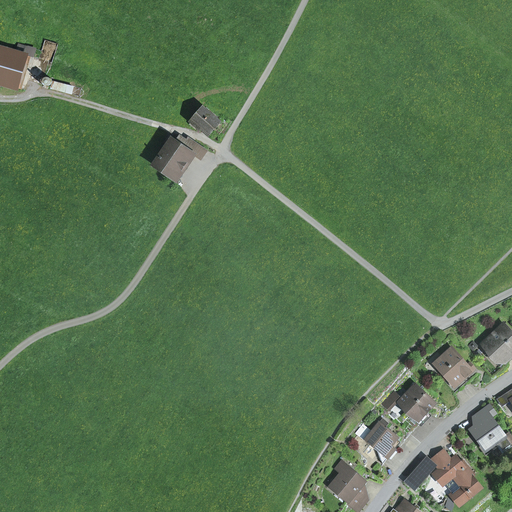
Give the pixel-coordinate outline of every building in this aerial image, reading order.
[(1,48),(0,52),(0,83),(18,88),(27,55),(33,57),(35,49),(18,45),(16,53),(1,48)] [(45,85),(48,86),(51,85),(52,83),(52,80),(51,78),(48,77),(46,78),(44,80),(44,83),(45,85)] [(55,83),(54,89),(65,92),(67,86),(55,83)] [(201,127),(209,134),(219,122),(203,109),(191,123),(199,129),(201,127)] [(206,151),(190,140),(188,142),(181,137),(178,142),(192,152),(201,158),(206,151)] [(164,151),(155,165),(173,178),(192,152),(178,142),(173,139),(167,147),(164,144),(161,149),(164,151)] [(484,344),(491,350),(491,357),(500,357),(505,362),(511,355),(511,334),(503,325),(484,344)] [(500,357),(491,357),(491,350),(484,344),(482,346),(490,357),(496,364),(503,364),(505,362),(500,357)] [(446,376),(449,376),(456,385),(467,375),(467,366),(452,349),(435,364),(444,374),(446,376)] [(453,388),(456,385),(449,376),(446,376),(444,374),(442,376),(453,388)] [(435,403),(416,385),(400,402),(408,409),(419,420),(435,403)] [(511,400),(511,389),(497,399),(502,407),(511,400)] [(390,397),(396,402),(400,398),(394,393),(390,397)] [(390,397),(383,404),(388,409),(396,402),(390,397)] [(479,441),(482,439),(489,449),(495,444),(498,447),(503,454),(511,447),(511,445),(511,444),(511,443),(511,436),(509,433),(504,436),(491,417),(496,414),(490,405),(478,413),(483,420),(473,428),(471,430),(479,441)] [(473,417),(473,428),(483,420),(478,413),(473,417)] [(394,442),(390,438),(394,434),(380,423),(372,432),(374,434),(371,444),(377,450),(381,459),(387,451),(390,453),(397,444),(394,442)] [(366,440),(371,444),(374,434),(372,432),(363,424),(355,434),(365,441),(366,440)] [(495,444),(489,449),(482,439),(479,441),(476,442),(486,456),(498,447),(495,444)] [(441,469),(436,473),(444,484),(453,494),(461,504),(481,488),(455,457),(451,461),(442,450),(432,458),(441,469)] [(336,468),(342,473),(347,467),(341,462),(336,468)] [(365,482),(347,467),(342,473),(334,484),(341,489),(338,493),(349,502),(347,503),(357,511),(358,511),(368,500),(358,491),(365,482)] [(441,486),(444,484),(436,473),(433,476),(441,486)] [(358,491),(368,500),(365,482),(358,491)] [(338,493),(341,489),(334,484),(331,487),(338,493)] [(459,506),(461,504),(453,494),(450,496),(459,506)] [(401,505),(406,509),(409,504),(404,500),(401,505)]
